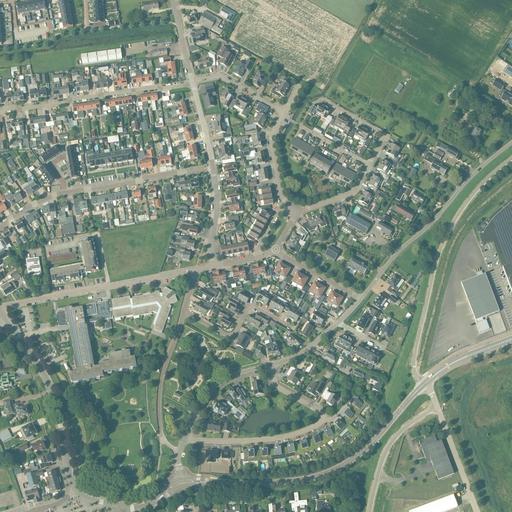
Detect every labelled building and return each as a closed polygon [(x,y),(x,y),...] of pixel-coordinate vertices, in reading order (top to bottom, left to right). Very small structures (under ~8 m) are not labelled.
[(443,0),(442,2),(442,8),(443,9),(443,13),(450,13),(458,0),(443,0)] [(144,11),(152,10),(159,9),(158,3),(143,5),(144,11)] [(238,16),(227,9),(224,14),(232,18),(229,22),(233,24),(238,16)] [(217,18),(205,11),(198,24),(210,31),(211,29),(220,35),(223,31),(217,28),(221,21),(217,18)] [(198,14),(195,15),(187,17),(188,24),(197,21),(196,19),(199,18),(199,16),(200,16),(200,14),(199,15),(198,14)] [(194,32),(195,36),(192,37),(194,44),(204,41),(202,35),(205,34),(204,29),(203,30),(203,29),(197,30),(197,31),(194,32)] [(222,47),(219,54),(217,56),(222,59),(220,63),(227,68),(233,57),(229,55),(231,52),(229,51),(222,47)] [(122,60),(121,50),(81,55),(82,65),(122,60)] [(198,62),(200,69),(208,67),(208,68),(212,67),(210,58),(206,59),(206,60),(198,62)] [(248,60),(245,65),(240,62),(233,73),(241,77),(245,70),(249,71),(253,63),(248,60)] [(498,62),(494,71),(495,72),(493,75),(499,78),(505,66),(498,62)] [(168,67),(160,68),(161,71),(168,70),(175,69),(175,63),(168,64),(167,64),(168,67)] [(505,69),(503,72),(511,78),(511,68),(507,65),(505,69)] [(144,73),(145,77),(145,76),(146,83),(152,82),(153,82),(152,76),(152,75),(147,76),(147,73),(144,73)] [(121,74),(119,74),(121,86),(127,85),(126,79),(125,75),(121,75),(121,74)] [(259,88),(260,86),(264,88),(268,79),(258,74),(252,84),(259,88)] [(103,79),(100,79),(102,89),(108,88),(107,82),(107,78),(105,77),(103,77),(103,79)] [(280,83),(278,86),(287,91),(290,86),(285,83),(286,80),(280,77),(277,81),(280,83)] [(496,80),(492,85),(504,93),(501,99),(511,107),(511,106),(511,96),(502,90),(505,86),(496,80)] [(65,88),(61,89),(62,95),(70,94),(69,87),(68,88),(68,84),(65,85),(65,88)] [(396,91),(400,93),(404,86),(400,84),(396,91)] [(53,86),(54,90),(53,90),(54,96),(62,95),(61,89),(57,90),(56,86),(53,86)] [(278,86),(276,90),(273,88),(271,93),(277,96),(279,94),(284,97),(287,91),(278,86)] [(212,87),(204,88),(206,93),(206,96),(203,96),(205,107),(213,107),(209,93),(213,92),(212,87)] [(18,92),(15,93),(15,96),(16,102),(24,100),(23,94),(26,94),(25,88),(21,88),(20,88),(21,90),(17,90),(18,92)] [(39,98),(38,92),(35,93),(34,88),(31,88),(31,90),(30,91),(31,99),(39,98)] [(41,92),(38,92),(39,98),(47,97),(46,88),(41,89),(41,92)] [(221,97),(228,101),(225,106),(229,108),(233,100),(235,98),(231,96),(233,93),(226,89),(221,97)] [(8,94),(7,94),(8,103),(16,102),(15,96),(12,96),(11,91),(8,92),(8,94)] [(138,103),(142,103),(143,109),(146,109),(144,96),(137,97),(138,103)] [(236,103),(234,102),(233,101),(229,108),(232,110),(235,106),(239,108),(244,99),(239,96),(236,103)] [(125,99),(118,100),(119,106),(120,109),(124,109),(124,112),(127,111),(126,105),(125,99)] [(244,99),(239,108),(244,111),(241,115),(246,117),(250,111),(245,108),(249,102),(244,99)] [(105,102),(106,106),(103,106),(104,112),(108,111),(107,108),(110,108),(111,114),(113,113),(112,101),(105,102)] [(171,109),(172,113),(186,109),(184,103),(177,105),(178,108),(175,108),(171,109)] [(93,104),(86,105),(87,111),(91,110),(92,117),(95,116),(93,104)] [(261,110),(256,119),(265,124),(268,119),(261,115),(263,112),(266,113),(269,109),(259,104),(257,108),(261,110)] [(313,106),(308,115),(311,116),(311,117),(312,115),(314,115),(315,113),(320,116),(325,107),(320,104),(317,109),(316,109),(316,108),(316,109),(313,107),(313,106)] [(74,113),(77,112),(78,115),(77,115),(78,119),(82,118),(80,106),(73,107),(74,113)] [(325,107),(320,116),(327,120),(325,124),(328,126),(331,119),(327,117),(331,110),(325,107)] [(68,115),(60,116),(61,121),(65,121),(65,124),(69,124),(69,120),(68,115)] [(334,127),(335,124),(340,127),(345,118),(340,115),(337,120),(333,118),(330,125),(334,127)] [(60,116),(52,117),(53,123),(53,122),(54,122),(55,128),(58,128),(58,126),(62,126),(61,121),(60,116)] [(218,123),(214,124),(215,129),(226,127),(224,120),(229,119),(228,116),(217,118),(218,123)] [(45,118),(37,119),(38,125),(42,124),(43,128),(46,127),(46,124),(46,123),(45,118)] [(345,118),(340,127),(345,130),(343,134),(346,136),(351,128),(347,126),(350,121),(345,118)] [(30,126),(31,126),(32,130),(35,129),(34,125),(38,125),(37,119),(30,120),(30,126)] [(160,123),(155,123),(155,126),(156,128),(163,127),(163,124),(162,119),(159,119),(160,123)] [(245,129),(246,132),(244,133),(245,136),(257,134),(257,130),(255,130),(255,127),(256,125),(262,128),(265,124),(256,119),(252,126),(252,128),(245,129)] [(459,127),(462,129),(466,131),(465,132),(468,133),(468,134),(471,136),(477,140),(482,132),(472,127),(470,126),(472,121),(467,119),(465,123),(463,122),(462,121),(459,127)] [(22,121),(15,122),(15,128),(20,127),(21,131),(24,130),(23,127),(22,121)] [(7,129),(8,129),(8,133),(11,132),(11,129),(15,128),(15,122),(7,123),(7,129)] [(170,128),(169,128),(170,133),(171,133),(172,133),(177,132),(176,130),(183,128),(182,125),(170,128)] [(352,131),(351,133),(348,137),(351,139),(354,135),(360,138),(365,129),(360,126),(356,133),(352,131)] [(226,127),(215,129),(216,135),(224,133),(225,139),(232,138),(231,134),(227,135),(226,127)] [(177,135),(177,138),(192,134),(191,128),(184,130),(185,133),(177,134),(177,135)] [(365,129),(360,138),(366,142),(364,146),(367,148),(371,141),(366,139),(370,132),(365,129)] [(30,142),(30,148),(37,147),(37,146),(41,145),(42,145),(40,137),(36,138),(36,141),(30,142)] [(290,148),(295,151),(300,141),(295,138),(290,148)] [(17,141),(18,146),(18,148),(18,150),(29,148),(28,139),(23,140),(24,146),(21,146),(21,144),(22,144),(22,140),(17,141)] [(231,139),(226,140),(225,140),(225,143),(219,144),(220,147),(219,147),(219,150),(218,150),(219,153),(231,151),(230,146),(232,145),(231,139)] [(300,141),(295,151),(300,153),(305,144),(300,141)] [(391,145),(389,149),(397,154),(401,148),(402,149),(404,146),(396,142),(394,146),(391,145)] [(444,146),(439,143),(438,142),(436,147),(446,153),(445,154),(456,159),(459,154),(448,148),(444,145),(444,146)] [(305,144),(300,153),(305,156),(310,147),(305,144)] [(50,150),(55,156),(60,153),(55,146),(50,150)] [(162,146),(163,151),(165,165),(172,164),(170,157),(167,158),(165,146),(162,146)] [(182,152),(182,154),(182,155),(197,152),(195,146),(188,147),(189,150),(182,152)] [(310,147),(305,156),(310,159),(315,150),(310,147)] [(397,154),(389,149),(386,154),(389,156),(389,157),(391,158),(390,160),(397,164),(399,160),(395,158),(397,154)] [(55,156),(50,150),(45,153),(50,160),(55,156)] [(435,150),(432,154),(426,151),(425,153),(433,158),(433,157),(440,161),(442,157),(440,156),(441,153),(437,150),(436,151),(435,150)] [(231,151),(219,153),(219,156),(220,156),(221,159),(222,159),(222,161),(231,160),(231,157),(232,155),(231,151)] [(179,156),(173,157),(175,164),(176,164),(176,163),(180,162),(180,159),(182,158),(183,158),(190,157),(191,160),(198,158),(197,152),(182,155),(182,154),(179,155),(179,156)] [(45,153),(40,156),(45,163),(50,160),(45,153)] [(149,154),(145,155),(147,169),(153,168),(152,161),(149,161),(149,159),(150,159),(150,158),(149,154)] [(86,156),(88,165),(90,165),(90,168),(96,167),(94,157),(94,155),(88,156),(86,156)] [(310,164),(316,167),(321,158),(315,155),(310,164)] [(424,161),(433,165),(430,169),(443,176),(447,169),(435,162),(426,157),(424,161)] [(17,159),(22,168),(25,167),(20,158),(17,159)] [(321,158),(316,167),(322,170),(327,161),(321,158)] [(382,160),(380,165),(388,170),(391,166),(394,168),(397,164),(390,160),(389,163),(386,161),(386,162),(382,160)] [(327,161),(322,170),(328,174),(333,165),(327,161)] [(226,174),(227,177),(235,175),(234,172),(234,168),(237,168),(236,164),(229,165),(229,167),(223,168),(225,174),(226,174)] [(331,173),(336,176),(341,167),(336,164),(331,173)] [(39,170),(42,175),(49,170),(46,165),(41,168),(39,170)] [(388,170),(380,165),(377,170),(380,171),(380,173),(383,174),(381,176),(388,180),(390,176),(386,174),(388,170)] [(341,167),(336,176),(341,179),(347,170),(341,167)] [(412,169),(407,178),(412,180),(417,172),(412,169)] [(49,170),(42,175),(46,180),(53,175),(49,170)] [(347,170),(341,179),(346,182),(352,172),(347,170)] [(352,172),(346,182),(351,185),(357,175),(352,172)] [(53,175),(46,180),(49,185),(56,181),(53,175)] [(235,175),(227,177),(228,180),(226,180),(227,187),(233,185),(233,187),(240,186),(239,182),(236,182),(236,178),(235,178),(235,175)] [(373,176),(371,181),(379,186),(382,182),(385,184),(388,180),(381,176),(380,179),(377,177),(377,178),(373,176)] [(32,181),(27,184),(29,187),(33,193),(38,189),(34,183),(32,181)] [(379,186),(371,181),(368,186),(371,187),(371,189),(373,190),(372,192),(379,196),(381,192),(377,190),(379,186)] [(163,186),(164,190),(162,191),(162,195),(165,194),(165,198),(172,197),(173,203),(177,203),(177,202),(178,202),(177,198),(175,191),(171,192),(170,185),(163,186)] [(260,190),(261,190),(262,195),(271,193),(271,192),(272,192),(271,189),(270,189),(270,188),(267,188),(266,185),(259,186),(260,190)] [(29,187),(24,190),(28,196),(33,193),(29,187)] [(404,187),(400,193),(407,197),(411,191),(412,189),(407,187),(406,188),(404,187)] [(148,189),(149,199),(157,198),(156,194),(157,194),(155,188),(148,189)] [(229,200),(230,203),(237,201),(237,198),(236,194),(239,194),(238,190),(231,191),(232,193),(226,194),(227,200),(229,200)] [(134,198),(137,198),(138,201),(139,201),(139,202),(140,202),(140,201),(141,201),(140,197),(141,197),(140,191),(133,192),(134,198)] [(364,192),(362,197),(370,202),(373,198),(376,200),(379,196),(372,192),(371,195),(368,193),(368,194),(364,192)] [(19,193),(13,197),(17,203),(23,200),(19,193)] [(422,205),(425,199),(414,193),(411,199),(422,205)] [(11,194),(6,197),(8,200),(12,206),(17,203),(13,197),(11,194)] [(121,194),(115,195),(116,201),(120,201),(121,207),(123,207),(121,194)] [(109,196),(103,197),(104,204),(107,203),(108,203),(109,209),(111,209),(111,205),(110,203),(109,196)] [(370,202),(362,197),(359,201),(362,203),(362,204),(365,206),(363,208),(369,212),(371,208),(368,206),(370,202)] [(97,198),(91,199),(92,206),(93,206),(96,205),(97,211),(99,211),(97,198)] [(82,199),(74,200),(77,217),(82,216),(82,214),(88,213),(87,202),(84,203),(83,201),(82,201),(82,199)] [(263,206),(262,209),(271,210),(271,209),(270,205),(273,205),(273,202),(274,202),(273,200),(272,200),(272,199),(263,201),(264,206),(263,206)] [(511,200),(478,231),(483,246),(493,242),(502,268),(511,293),(511,200)] [(237,201),(230,203),(230,206),(228,206),(230,213),(236,211),(236,213),(243,212),(242,207),(239,208),(238,204),(237,201)] [(66,219),(66,217),(65,212),(69,212),(68,204),(63,204),(63,206),(60,206),(61,211),(59,211),(59,216),(61,227),(61,228),(63,236),(63,237),(76,235),(75,234),(74,227),(74,225),(72,218),(66,219)] [(399,205),(398,206),(395,212),(411,222),(415,215),(399,205)] [(334,209),(335,214),(334,214),(335,216),(336,216),(337,218),(341,216),(346,218),(349,212),(346,206),(343,207),(343,206),(341,206),(341,207),(334,209)] [(44,214),(47,214),(48,222),(51,221),(49,207),(43,208),(44,214)] [(263,211),(260,216),(268,220),(269,219),(270,220),(271,216),(271,215),(268,214),(271,210),(262,209),(262,210),(263,211)] [(373,215),(362,209),(360,212),(371,218),(373,215)] [(181,210),(180,216),(185,217),(187,217),(188,217),(192,218),(192,219),(191,222),(193,222),(199,223),(200,216),(195,215),(190,214),(188,214),(188,211),(181,210)] [(36,212),(31,215),(39,227),(39,228),(40,229),(42,228),(41,226),(37,219),(40,218),(36,212)] [(259,218),(258,221),(266,225),(266,224),(267,225),(268,221),(268,220),(260,216),(257,214),(256,216),(257,217),(259,218)] [(348,224),(347,225),(366,235),(371,226),(353,215),(350,214),(345,223),(348,224)] [(39,227),(31,215),(26,219),(30,224),(32,223),(36,229),(39,228),(39,227)] [(318,215),(314,217),(317,226),(320,225),(321,228),(327,226),(324,217),(322,218),(321,215),(318,216),(318,215)] [(234,224),(239,223),(238,216),(229,217),(230,222),(224,223),(226,231),(235,229),(234,224)] [(392,216),(389,221),(396,225),(399,220),(392,216)] [(317,226),(314,217),(310,218),(310,219),(308,220),(309,222),(306,223),(309,232),(315,230),(315,227),(317,226)] [(258,221),(255,226),(263,230),(263,229),(264,230),(266,226),(265,226),(266,225),(258,221)] [(15,225),(19,231),(19,232),(22,230),(24,232),(26,236),(29,234),(25,228),(21,222),(15,225)] [(376,229),(381,231),(389,237),(390,236),(391,236),(392,235),(391,234),(393,230),(380,222),(376,229)] [(186,231),(186,230),(189,230),(189,234),(197,235),(198,229),(190,227),(190,228),(181,226),(180,230),(183,231),(186,231)] [(255,226),(252,231),(260,235),(261,234),(261,235),(263,231),(262,231),(263,230),(255,226)] [(292,235),(290,238),(298,243),(300,241),(303,242),(307,235),(301,228),(298,232),(297,234),(294,233),(293,235),(292,235)] [(4,237),(0,239),(0,241),(1,243),(4,248),(10,245),(10,244),(6,238),(8,237),(9,238),(12,236),(11,235),(8,230),(2,234),(4,237)] [(252,231),(249,236),(248,235),(247,238),(253,241),(254,239),(257,240),(258,238),(259,239),(260,236),(260,235),(252,231)] [(176,239),(181,240),(181,244),(187,245),(186,247),(194,249),(195,243),(189,241),(189,239),(182,237),(177,236),(176,239)] [(298,243),(290,238),(288,242),(289,242),(287,245),(290,246),(288,249),(296,253),(294,255),(297,257),(300,252),(298,250),(299,248),(297,246),(298,243)] [(81,267),(50,272),(52,283),(55,282),(56,284),(56,285),(65,283),(65,280),(70,279),(71,282),(80,280),(79,278),(82,277),(87,276),(87,274),(97,272),(96,269),(99,268),(97,260),(97,259),(94,260),(93,254),(96,254),(94,243),(92,244),(91,241),(91,240),(81,242),(86,268),(81,269),(81,267)] [(340,252),(329,246),(324,256),(334,262),(340,252)] [(181,249),(180,252),(179,255),(183,256),(182,256),(181,258),(182,258),(182,260),(189,261),(191,254),(184,253),(185,250),(181,249)] [(75,253),(48,258),(49,265),(77,260),(75,253)] [(29,278),(41,276),(39,258),(26,260),(29,278)] [(347,267),(348,267),(356,272),(357,271),(364,275),(368,268),(361,264),(362,263),(356,260),(355,261),(352,259),(347,267)] [(275,273),(280,275),(285,267),(280,264),(275,273)] [(263,265),(258,266),(260,276),(265,275),(266,277),(269,277),(268,270),(265,270),(263,265)] [(253,273),(249,274),(251,281),(255,280),(257,279),(256,276),(260,276),(258,266),(252,267),(253,273)] [(285,267),(280,275),(285,278),(290,270),(285,267)] [(244,269),(238,270),(240,280),(244,279),(244,281),(246,282),(251,281),(249,274),(245,275),(244,269)] [(234,277),(230,278),(231,285),(236,284),(237,282),(237,280),(240,280),(238,270),(232,271),(234,277)] [(224,272),(218,274),(220,283),(224,283),(224,284),(226,286),(231,285),(230,278),(226,279),(224,272)] [(213,275),(214,280),(211,281),(212,288),(216,287),(215,284),(220,283),(218,274),(213,275)] [(292,282),(297,285),(302,276),(297,274),(292,282)] [(480,333),(489,329),(486,320),(483,321),(482,318),(499,312),(485,274),(461,283),(476,321),(477,321),(478,323),(477,323),(480,333)] [(402,280),(395,275),(388,284),(394,289),(391,293),(396,298),(398,295),(393,291),(402,280)] [(302,276),(297,285),(303,288),(307,279),(302,276)] [(8,284),(1,289),(6,295),(13,291),(16,288),(13,283),(12,282),(8,284)] [(310,292),(315,295),(320,286),(315,283),(310,292)] [(320,286),(315,295),(320,298),(325,289),(320,286)] [(130,297),(116,299),(111,300),(112,308),(109,308),(108,301),(98,303),(98,304),(82,307),(82,308),(72,310),(72,308),(65,309),(65,313),(57,315),(59,324),(67,324),(68,325),(69,324),(75,357),(74,357),(76,370),(77,372),(71,373),(69,368),(66,369),(66,368),(65,368),(69,375),(69,377),(69,376),(70,376),(71,382),(71,383),(75,382),(75,384),(76,384),(77,384),(78,384),(79,383),(79,381),(85,380),(86,382),(87,382),(88,382),(89,382),(90,381),(89,379),(96,378),(96,380),(97,380),(98,380),(99,380),(100,379),(100,378),(104,377),(104,376),(103,377),(102,371),(104,371),(104,373),(108,372),(108,374),(109,374),(110,374),(111,374),(112,374),(112,372),(118,370),(119,372),(120,372),(121,372),(122,372),(122,370),(129,368),(129,370),(130,370),(131,370),(132,370),(133,370),(133,368),(137,367),(136,367),(135,357),(131,358),(130,352),(130,351),(126,352),(125,351),(124,351),(123,351),(122,351),(122,353),(115,354),(115,353),(114,353),(113,353),(112,353),(111,353),(112,355),(107,356),(108,356),(108,357),(107,357),(106,357),(104,358),(103,358),(102,359),(101,360),(100,361),(99,362),(98,363),(97,364),(96,364),(95,364),(96,367),(95,367),(94,366),(87,326),(85,326),(85,323),(88,323),(113,318),(113,316),(114,316),(114,319),(133,315),(133,317),(152,314),(151,312),(153,312),(157,314),(153,325),(155,326),(154,330),(161,333),(171,306),(170,306),(171,304),(172,304),(177,302),(175,296),(175,295),(176,296),(176,295),(175,295),(174,294),(173,293),(173,292),(172,291),(172,290),(172,291),(171,291),(166,288),(162,293),(163,294),(160,294),(160,293),(132,298),(132,299),(130,299),(130,297)] [(198,296),(207,301),(209,302),(213,295),(216,297),(218,293),(210,289),(208,293),(202,289),(198,296)] [(256,300),(261,303),(266,294),(261,291),(256,300)] [(266,294),(261,303),(266,306),(269,300),(272,302),(275,296),(276,293),(275,292),(273,292),(271,297),(266,294)] [(246,304),(250,297),(241,293),(240,296),(237,295),(235,297),(234,297),(232,299),(239,303),(240,300),(246,304)] [(327,302),(332,305),(337,296),(332,293),(327,302)] [(373,305),(380,310),(386,301),(389,303),(391,301),(395,304),(397,300),(392,296),(389,300),(381,294),(373,305)] [(275,296),(272,302),(274,303),(271,309),(276,311),(281,303),(277,300),(278,297),(275,296)] [(337,296),(332,305),(337,307),(342,299),(337,296)] [(227,304),(230,305),(228,310),(237,315),(241,309),(237,307),(238,304),(230,299),(227,304)] [(204,306),(198,303),(194,310),(205,316),(209,309),(211,311),(214,305),(209,302),(207,301),(206,303),(205,303),(204,306)] [(281,303),(276,311),(281,314),(284,309),(287,310),(290,304),(287,303),(286,305),(281,303)] [(290,304),(287,310),(289,312),(286,317),(291,320),(296,311),(291,309),(293,306),(290,304)] [(311,318),(312,319),(312,320),(321,325),(325,319),(320,316),(321,313),(315,309),(310,317),(311,318)] [(230,316),(221,311),(219,316),(223,318),(220,324),(228,328),(232,321),(229,320),(230,316)] [(296,311),(291,320),(296,323),(299,317),(302,319),(305,313),(302,311),(301,314),(296,311)] [(251,315),(247,322),(258,328),(262,322),(267,325),(269,320),(258,314),(256,318),(251,315)] [(363,317),(358,327),(363,330),(368,320),(370,318),(364,315),(363,317)] [(373,323),(369,331),(375,334),(381,324),(378,323),(379,320),(375,319),(373,323)] [(389,322),(386,320),(384,326),(386,327),(382,335),(383,336),(383,337),(386,339),(386,338),(388,339),(394,328),(388,325),(389,322)] [(297,333),(301,335),(307,339),(313,329),(307,325),(303,333),(299,331),(297,333)] [(236,345),(244,350),(249,341),(251,342),(253,342),(256,336),(247,331),(244,335),(241,333),(239,337),(240,338),(236,345)] [(263,338),(265,346),(268,355),(272,354),(268,339),(267,337),(265,333),(262,337),(264,338),(263,338)] [(293,345),(294,344),(298,348),(302,343),(298,340),(291,334),(287,339),(293,345)] [(334,344),(343,349),(349,337),(346,335),(346,337),(343,335),(340,340),(337,339),(334,344)] [(269,336),(267,337),(268,339),(272,354),(279,352),(276,343),(272,344),(271,341),(269,336)] [(351,338),(349,337),(343,349),(350,353),(353,347),(351,346),(354,340),(351,339),(351,338)] [(360,358),(365,348),(360,345),(356,352),(353,351),(350,356),(353,358),(354,355),(360,358)] [(255,349),(257,359),(265,357),(263,347),(255,349)] [(370,350),(365,348),(360,358),(365,361),(370,350)] [(252,354),(249,352),(246,350),(243,356),(250,359),(252,354)] [(376,353),(370,350),(365,361),(370,364),(376,353)] [(337,356),(329,351),(326,356),(334,361),(337,356)] [(376,353),(370,364),(375,366),(381,356),(376,353)] [(287,380),(296,385),(299,380),(301,376),(294,372),(295,369),(292,368),(290,368),(287,374),(290,375),(287,380)] [(363,380),(363,379),(370,382),(369,383),(374,386),(373,390),(377,392),(382,382),(377,379),(377,380),(375,379),(365,374),(355,370),(353,375),(363,380)] [(9,380),(15,379),(14,375),(7,376),(7,374),(1,375),(2,377),(0,377),(0,381),(2,382),(3,384),(0,384),(0,388),(3,388),(4,390),(10,390),(9,387),(11,387),(11,382),(10,382),(9,380)] [(307,391),(309,392),(308,393),(315,396),(317,393),(320,395),(323,391),(324,392),(327,386),(326,385),(319,381),(316,385),(313,384),(311,388),(310,388),(309,388),(307,388),(307,390),(307,391)] [(260,382),(252,384),(254,396),(263,394),(260,382)] [(234,400),(237,398),(237,399),(238,399),(240,398),(242,402),(248,398),(242,389),(239,391),(238,391),(235,387),(229,392),(234,400)] [(329,389),(328,389),(326,388),(321,397),(326,400),(327,400),(328,401),(326,403),(333,407),(335,401),(336,402),(339,398),(331,394),(331,395),(327,393),(329,389)] [(351,409),(352,410),(358,414),(359,415),(365,407),(364,406),(366,403),(368,404),(359,398),(360,399),(358,402),(356,400),(352,405),(354,406),(351,409)] [(3,402),(7,417),(16,415),(16,413),(17,413),(18,419),(29,416),(29,415),(29,414),(28,411),(27,406),(22,408),(21,403),(15,405),(15,406),(14,406),(12,399),(3,402)] [(212,409),(211,411),(217,414),(218,411),(225,416),(229,409),(236,413),(238,410),(228,402),(225,406),(219,402),(217,405),(216,404),(214,406),(213,407),(212,409)] [(248,413),(240,406),(237,410),(244,416),(248,413)] [(343,420),(350,426),(357,417),(356,417),(358,414),(352,410),(350,412),(348,410),(344,415),(345,417),(343,420)] [(333,429),(338,435),(339,436),(346,429),(355,439),(360,434),(350,426),(343,420),(341,422),(339,420),(335,425),(336,426),(333,429)] [(207,427),(208,428),(207,431),(220,433),(220,429),(223,430),(223,431),(229,432),(231,425),(209,422),(208,424),(208,425),(207,427)] [(32,436),(36,434),(36,433),(36,432),(35,430),(34,430),(32,424),(22,429),(19,431),(24,440),(27,439),(28,441),(34,438),(32,436)] [(322,436),(322,437),(326,443),(327,444),(335,438),(335,437),(338,435),(333,429),(331,431),(329,429),(324,432),(325,434),(322,436)] [(8,430),(0,433),(0,437),(1,440),(8,437),(11,436),(8,431),(8,430)] [(309,442),(310,443),(313,449),(313,450),(323,446),(322,445),(326,443),(322,437),(319,438),(318,436),(312,438),(313,440),(309,442)] [(419,442),(423,452),(427,463),(431,461),(438,480),(454,474),(441,441),(437,443),(435,436),(419,442)] [(297,446),(297,447),(300,454),(300,455),(310,451),(309,450),(313,449),(310,443),(307,444),(306,441),(300,443),(301,445),(297,446)] [(37,450),(38,452),(38,454),(46,450),(42,442),(38,445),(37,443),(31,446),(34,451),(37,450)] [(19,448),(21,452),(21,453),(28,449),(26,444),(19,448)] [(284,449),(284,450),(286,457),(286,458),(296,456),(296,455),(300,454),(297,447),(294,448),(293,445),(287,447),(288,448),(284,449)] [(270,451),(271,452),(272,459),(272,460),(282,459),(282,458),(286,457),(284,450),(281,450),(281,448),(274,449),(275,450),(270,451)] [(257,452),(257,453),(258,460),(258,461),(268,460),(268,459),(272,459),(271,452),(268,452),(268,449),(261,450),(261,452),(257,452)] [(248,451),(248,452),(248,453),(244,453),(244,462),(255,461),(255,460),(258,460),(257,453),(254,453),(254,450),(248,451)] [(206,451),(206,452),(206,459),(207,459),(207,463),(214,463),(214,459),(217,459),(218,451),(206,451)] [(41,470),(48,467),(50,467),(49,463),(52,463),(50,457),(40,460),(42,465),(40,465),(41,470)] [(19,467),(13,469),(15,475),(21,473),(19,467)] [(39,485),(37,478),(35,472),(31,472),(30,469),(23,471),(25,476),(26,476),(30,488),(31,488),(32,491),(25,493),(28,502),(33,500),(34,503),(40,501),(37,492),(40,492),(38,486),(39,485)] [(55,471),(47,474),(47,473),(44,474),(46,478),(45,478),(47,484),(60,480),(60,478),(57,477),(57,475),(56,476),(55,471)] [(60,480),(47,484),(49,490),(50,494),(53,493),(60,491),(59,487),(60,486),(60,485),(61,482),(60,480)] [(317,511),(329,511),(329,505),(323,505),(323,501),(317,502),(317,511)] [(307,511),(306,502),(294,503),(295,511),(307,511)]
